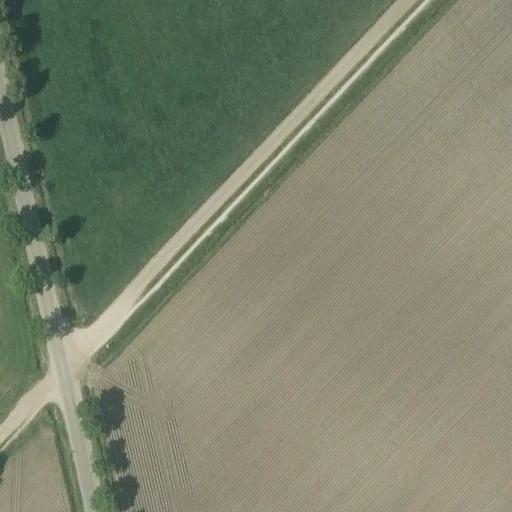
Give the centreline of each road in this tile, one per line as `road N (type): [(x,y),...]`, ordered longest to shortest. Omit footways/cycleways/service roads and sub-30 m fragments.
road 1 (track): [(412,0),(0,434)]
road 2 (unclassified): [(98,511),(0,81)]
